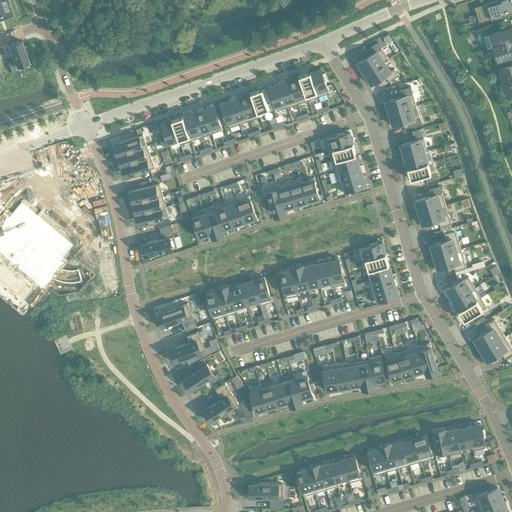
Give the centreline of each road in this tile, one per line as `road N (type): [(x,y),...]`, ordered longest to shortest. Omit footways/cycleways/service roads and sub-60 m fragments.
road 1 (residential): [(85,126),(110,193),(132,310),(159,378),(211,453),(225,511)]
road 2 (tertiary): [(322,41),(85,126)]
road 3 (residential): [(231,352),(421,294)]
road 4 (residential): [(185,177),(366,114)]
road 5 (residential): [(421,294),(511,462)]
road 6 (residential): [(366,114),(421,294)]
road 7 (residential): [(384,511),(511,473)]
